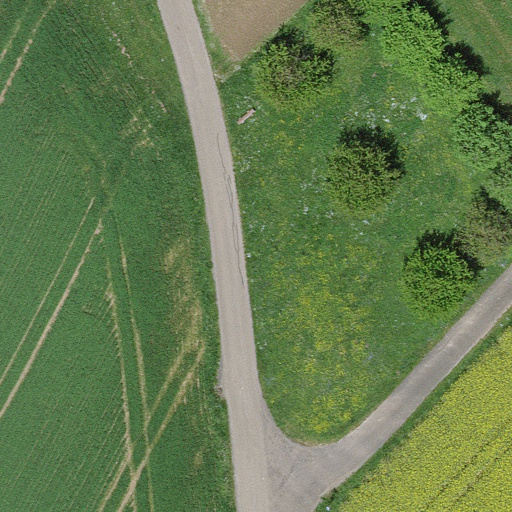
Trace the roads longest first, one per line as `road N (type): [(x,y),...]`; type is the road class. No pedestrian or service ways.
road 1 (unclassified): [(177,0),(220,149),(268,511)]
road 2 (track): [(268,507),(352,470),(511,293)]
